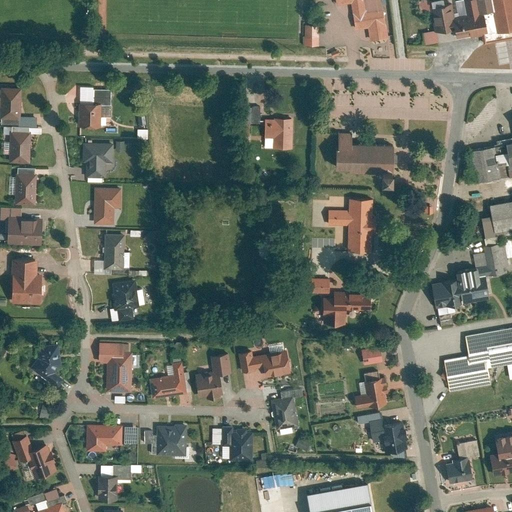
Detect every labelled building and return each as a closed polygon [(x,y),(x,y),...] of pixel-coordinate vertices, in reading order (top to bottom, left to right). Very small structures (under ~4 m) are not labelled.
[(369,28),(370,39),(385,36),(380,1),(385,0),(332,0),(334,11),(351,9),(354,30),(369,28)] [(432,5),(444,3),(443,0),(422,0),(424,10),(433,8),(432,5)] [(455,17),(456,25),(458,34),(471,32),(472,35),(484,33),(485,41),(511,36),(511,0),(457,0),(460,16),(455,17)] [(444,3),(432,5),(433,8),(436,28),(456,25),(455,17),(449,18),(448,14),(453,13),(451,1),(444,3)] [(306,23),(305,45),(320,44),(319,23),(306,23)] [(424,31),(425,43),(439,41),(437,29),(424,31)] [(0,121),(17,123),(17,115),(19,88),(0,87),(0,121)] [(77,99),(75,124),(100,125),(101,103),(112,103),(113,90),(90,89),(90,100),(77,99)] [(260,105),(246,106),(247,121),(261,120),(260,105)] [(492,141),(464,146),(469,177),(511,169),(511,111),(509,112),(511,126),(511,131),(491,135),(492,141)] [(276,144),(292,144),(292,116),(284,116),(284,118),(265,118),(265,136),(276,136),(276,144)] [(8,134),(8,162),(24,162),(24,158),(28,158),(29,127),(0,126),(0,134),(8,134)] [(148,137),(148,127),(139,127),(139,137),(148,137)] [(338,132),(337,166),(384,168),(383,177),(393,178),(394,158),(394,142),(354,141),(355,132),(338,132)] [(84,159),(84,173),(104,174),(105,160),(111,160),(112,141),(79,140),(79,159),(84,159)] [(13,201),(30,202),(32,172),(30,172),(30,167),(15,166),(15,177),(13,201)] [(92,220),(113,221),(114,205),(119,205),(120,184),(94,182),(92,220)] [(345,227),(344,253),(369,253),(370,199),(346,198),(346,212),(307,211),(307,226),(345,227)] [(511,200),(488,204),(489,212),(478,214),(482,236),(495,234),(495,230),(511,227),(511,200)] [(4,242),(38,243),(40,214),(17,213),(17,206),(0,205),(0,216),(5,217),(4,242)] [(104,234),(102,267),(102,272),(110,273),(128,274),(128,267),(123,266),(124,235),(104,234)] [(426,281),(433,323),(446,321),(443,305),(487,298),(484,277),(504,274),(501,257),(511,255),(511,237),(475,244),(478,264),(471,265),(471,262),(446,265),(447,272),(438,273),(439,279),(426,281)] [(12,257),(12,301),(44,301),(44,273),(38,273),(38,257),(12,257)] [(115,312),(117,322),(132,320),(130,308),(142,306),(140,291),(134,292),(132,280),(103,284),(107,313),(115,312)] [(307,280),(306,295),(329,296),(330,282),(307,280)] [(324,318),(324,324),(344,325),(344,312),(347,312),(347,307),(373,307),(373,294),(332,293),(332,298),(321,298),(321,318),(324,318)] [(444,358),(450,390),(494,382),(491,366),(511,362),(511,325),(467,334),(470,354),(444,358)] [(26,365),(56,387),(61,380),(52,372),(59,361),(55,343),(33,345),(34,355),(26,365)] [(382,345),(362,347),(364,362),(383,360),(382,345)] [(106,347),(104,389),(130,390),(132,348),(106,347)] [(195,399),(200,399),(223,397),(221,378),(231,377),(229,349),(207,351),(208,369),(193,370),(195,399)] [(265,378),(292,373),(288,351),(254,358),(253,350),(239,353),(243,375),(253,373),(253,370),(263,368),(265,378)] [(145,377),(148,397),(186,391),(181,359),(169,361),(171,373),(145,377)] [(348,394),(352,410),(387,402),(378,366),(360,370),(362,378),(357,379),(360,391),(348,394)] [(281,427),(282,435),(296,433),(294,424),(298,424),(294,397),(300,396),(298,387),(278,389),(279,394),(268,396),(273,428),(281,427)] [(40,415),(50,417),(52,405),(43,403),(40,415)] [(388,443),(390,450),(404,448),(400,426),(381,430),(379,417),(358,421),(360,428),(365,427),(366,434),(370,433),(372,446),(388,443)] [(87,423),(85,451),(106,452),(107,442),(122,443),(123,425),(87,423)] [(148,454),(156,454),(186,455),(187,424),(149,423),(149,431),(141,430),(141,445),(148,445),(148,454)] [(138,442),(138,424),(126,424),(126,442),(138,442)] [(230,446),(230,458),(252,459),(253,432),(231,431),(231,425),(220,424),(220,427),(212,427),(211,440),(222,441),(222,445),(230,446)] [(488,449),(492,473),(511,470),(511,428),(492,432),(494,448),(488,449)] [(24,459),(29,475),(53,466),(45,443),(28,448),(23,433),(8,438),(16,462),(24,459)] [(300,436),(296,445),(308,449),(311,441),(300,436)] [(445,455),(450,482),(475,477),(471,454),(480,453),(478,438),(457,441),(459,452),(445,455)] [(0,451),(0,466),(11,471),(14,463),(8,461),(10,453),(1,450),(0,451)] [(92,500),(113,500),(113,479),(125,480),(125,472),(136,472),(137,466),(108,465),(108,474),(93,473),(92,500)] [(280,484),(294,482),(293,471),(279,473),(280,484)] [(373,511),(367,480),(307,491),(310,511),(373,511)] [(65,511),(63,506),(67,505),(64,495),(59,497),(57,490),(26,500),(29,510),(35,508),(36,511),(65,511)]
